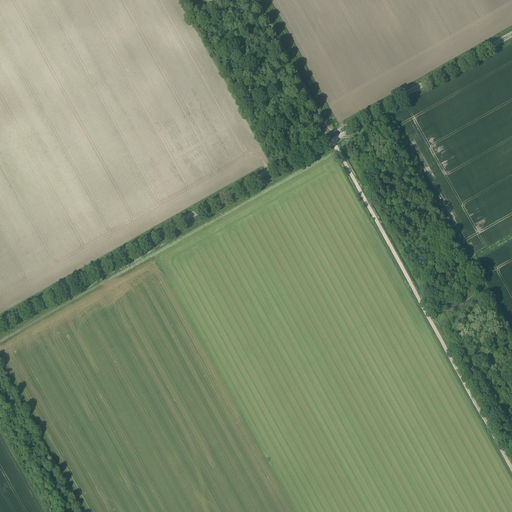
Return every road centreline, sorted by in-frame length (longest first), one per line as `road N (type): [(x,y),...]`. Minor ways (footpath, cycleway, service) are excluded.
road 1 (track): [(329,138),(511,469)]
road 2 (unclassified): [(329,138),(0,322)]
road 3 (unclassified): [(511,35),(329,138)]
road 4 (unclassified): [(329,138),(254,0)]
